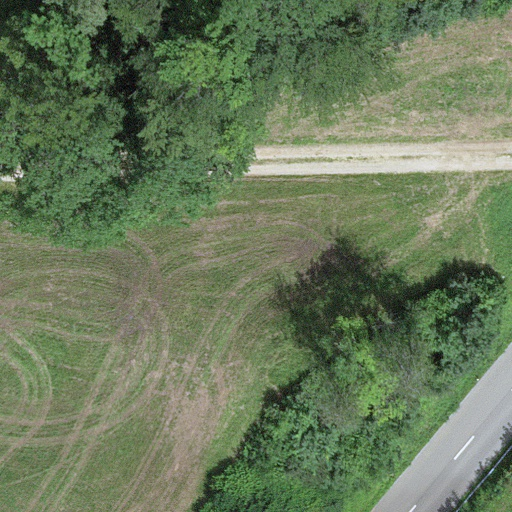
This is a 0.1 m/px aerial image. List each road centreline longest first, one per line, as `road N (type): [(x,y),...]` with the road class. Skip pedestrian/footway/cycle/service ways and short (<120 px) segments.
road 1 (track): [(511,150),(0,172)]
road 2 (secondary): [(407,511),(511,389)]
